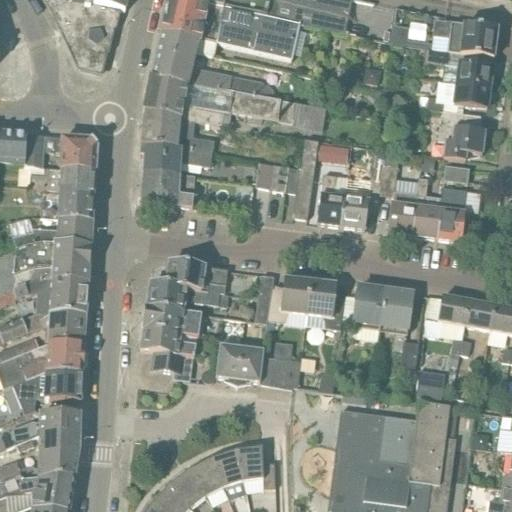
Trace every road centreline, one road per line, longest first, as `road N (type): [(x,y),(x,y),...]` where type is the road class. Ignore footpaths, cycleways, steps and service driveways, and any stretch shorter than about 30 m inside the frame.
road 1 (residential): [(476,280),(368,274),(337,249),(287,242),(251,258),(113,243)]
road 2 (tertiary): [(94,511),(113,243)]
road 3 (tertiary): [(121,121),(147,0)]
road 4 (tertiary): [(113,243),(121,121)]
